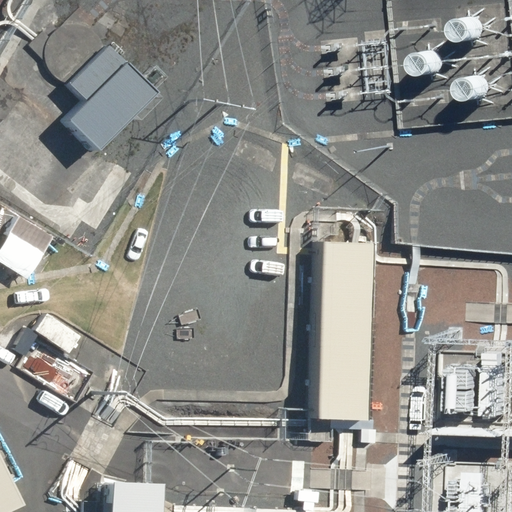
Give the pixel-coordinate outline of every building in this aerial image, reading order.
[(77,102),(60,119),(90,150),(151,92),(104,44),(61,85),(77,102)] [(15,218),(5,235),(37,255),(47,238),(15,218)] [(315,242),(308,414),(359,416),(365,243),(315,242)] [(77,333),(42,311),(31,329),(65,351),(77,333)] [(507,348),(491,348),(489,417),(505,418),(507,348)] [(498,466),(474,466),(474,486),(498,486),(498,466)] [(0,468),(0,511),(2,511),(18,506),(0,468)] [(151,511),(153,482),(99,479),(99,500),(98,511),(151,511)] [(496,511),(496,498),(472,498),(472,511),(496,511)]
